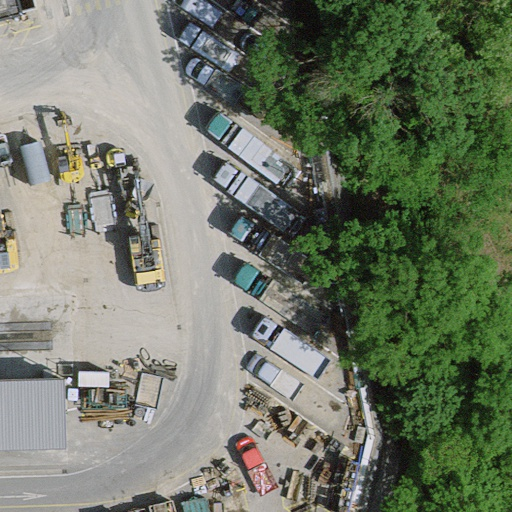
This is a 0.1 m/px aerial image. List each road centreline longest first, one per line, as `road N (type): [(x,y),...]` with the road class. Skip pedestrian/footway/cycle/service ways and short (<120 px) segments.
road 1 (unknown): [(0,452),(94,435),(134,419),(159,394),(180,361),(190,323),(184,245)]
road 2 (unknown): [(184,245),(148,37)]
road 3 (unknown): [(0,252),(184,245)]
road 4 (unknown): [(0,74),(148,37)]
